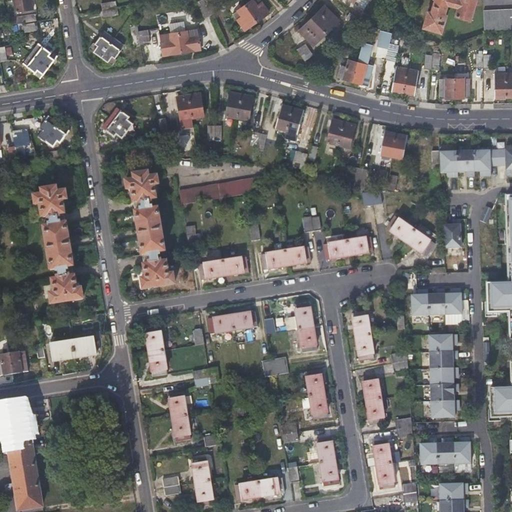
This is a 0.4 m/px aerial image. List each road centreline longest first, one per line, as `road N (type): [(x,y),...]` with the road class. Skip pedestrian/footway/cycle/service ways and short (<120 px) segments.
road 1 (residential): [(325,279),(360,501),(298,511)]
road 2 (residential): [(239,70),(415,117),(511,118)]
road 3 (residential): [(79,91),(117,313)]
road 4 (residential): [(117,313),(325,279)]
road 5 (residential): [(79,91),(239,70)]
road 6 (residential): [(127,372),(150,511)]
road 7 (residential): [(0,396),(127,372)]
